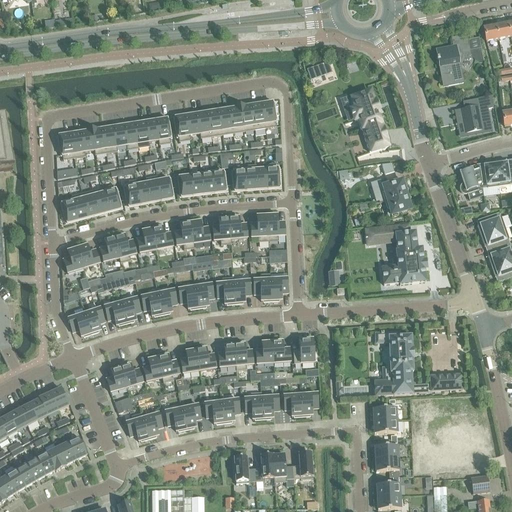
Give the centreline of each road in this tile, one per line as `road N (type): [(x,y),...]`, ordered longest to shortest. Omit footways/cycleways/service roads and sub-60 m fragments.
road 1 (residential): [(291,203),(286,90),(277,84),(50,115),(52,243)]
road 2 (secondary): [(0,58),(339,22)]
road 3 (secondary): [(335,6),(0,49)]
road 4 (residential): [(358,511),(354,433),(226,440),(116,468)]
road 5 (residential): [(291,203),(187,212),(52,243)]
road 6 (residential): [(298,315),(200,324),(71,359)]
road 7 (residential): [(474,303),(298,315)]
road 8 (residential): [(474,303),(429,166)]
